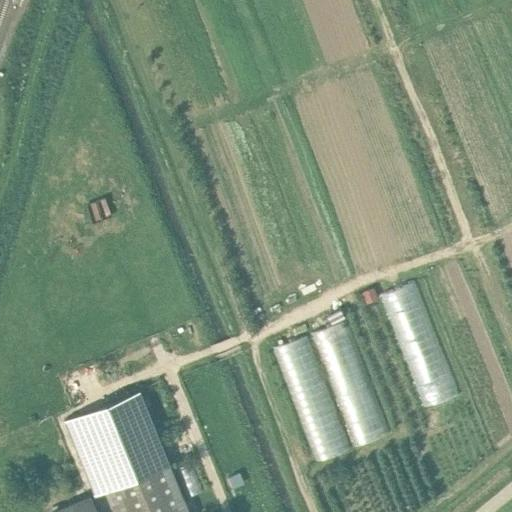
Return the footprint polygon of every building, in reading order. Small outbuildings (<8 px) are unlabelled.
[(414,281),(379,294),(422,407),(456,395),(414,281)] [(344,319),(310,332),(353,446),(388,433),(344,319)] [(307,334),(272,347),(315,460),(349,448),(307,334)] [(139,389),(65,419),(79,455),(95,493),(105,489),(114,511),(189,511),(169,462),(169,463),(164,449),(139,389)] [(436,409),(424,413),(429,426),(441,422),(436,409)] [(240,471),(228,476),(233,487),(245,482),(240,471)] [(97,511),(91,495),(51,510),(51,511),(97,511)]
